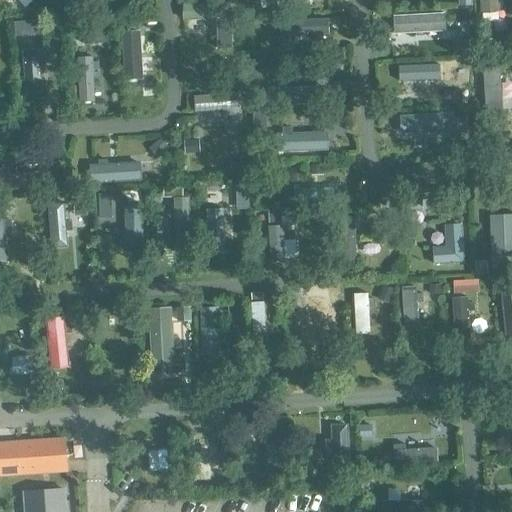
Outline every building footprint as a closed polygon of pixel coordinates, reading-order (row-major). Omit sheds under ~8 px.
[(64,0),(65,11),(98,10),(97,0),(64,0)] [(231,4),(184,5),(184,20),(218,19),(218,50),(232,49),(231,4)] [(147,18),(147,29),(158,29),(158,18),(147,18)] [(323,36),(329,35),(329,20),(288,21),(288,36),(316,36),(316,42),(324,41),(323,36)] [(441,46),(441,30),(408,30),(408,46),(441,46)] [(83,45),(95,44),(95,31),(83,32),(83,45)] [(39,56),(39,51),(23,51),(25,94),(41,93),(40,66),(49,65),(48,56),(39,56)] [(0,68),(9,68),(8,55),(0,55),(0,68)] [(93,58),(78,59),(80,103),(95,102),(94,71),(99,71),(99,62),(93,62),(93,58)] [(254,70),(255,83),(268,82),(268,70),(254,70)] [(446,92),(446,104),(463,104),(462,92),(446,92)] [(239,94),(195,98),(196,112),(224,110),(224,116),(233,116),(233,110),(240,109),(239,94)] [(329,133),(299,133),(299,126),(287,126),(287,133),(278,133),(278,152),(329,152),(329,133)] [(185,141),(186,154),(200,154),(199,140),(185,141)] [(97,166),(91,166),(92,184),(141,180),(140,163),(108,165),(107,157),(97,158),(97,165),(97,166)] [(0,170),(1,175),(0,175),(0,190),(39,188),(38,173),(8,175),(8,169),(0,170)] [(250,198),(249,186),(237,186),(237,198),(250,198)] [(191,199),(176,199),(176,210),(167,210),(167,221),(176,221),(176,253),(191,253),(191,199)] [(65,203),(49,204),(53,250),(68,249),(66,233),(72,233),(71,222),(66,223),(65,203)] [(511,215),(490,217),(492,267),(511,266),(511,215)] [(3,220),(0,220),(0,267),(7,267),(5,236),(11,235),(10,221),(3,221),(3,220)] [(447,248),(434,249),(434,264),(464,263),(461,225),(445,226),(447,248)] [(290,233),(283,233),(283,226),(268,226),(271,263),(285,262),(284,244),(291,244),(290,233)] [(488,262),(476,262),(476,274),(488,273),(488,262)] [(417,289),(403,290),(405,328),(420,327),(419,306),(424,306),(423,295),(417,296),(417,289)] [(369,299),(369,294),(355,294),(356,335),(370,334),(369,309),(376,309),(376,299),(369,299)] [(468,298),(453,299),(455,340),(471,339),(469,312),(475,312),(475,303),(469,304),(468,298)] [(201,308),(203,355),(220,355),(219,308),(201,308)] [(306,311),(308,353),(326,352),(324,311),(306,311)] [(64,319),(47,321),(52,366),(68,365),(66,337),(71,336),(70,326),(65,326),(64,319)] [(331,441),(325,441),(326,455),(332,455),(333,473),(351,471),(348,425),(330,426),(331,441)] [(64,438),(0,441),(0,475),(66,471),(64,438)] [(396,466),(436,464),(435,446),(406,448),(406,443),(395,444),(396,466)] [(318,479),(317,468),(303,469),(304,479),(318,479)] [(24,492),(25,511),(65,511),(64,489),(24,492)]
